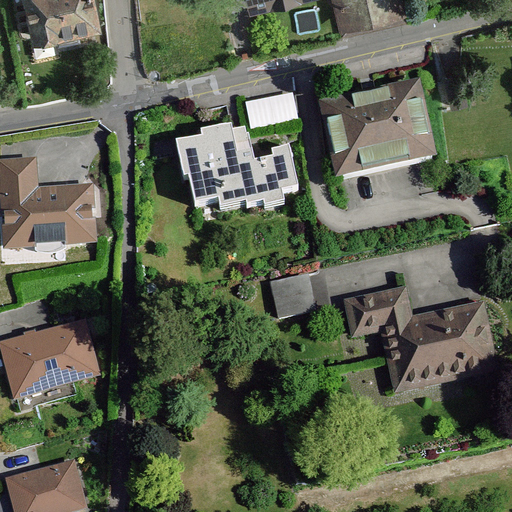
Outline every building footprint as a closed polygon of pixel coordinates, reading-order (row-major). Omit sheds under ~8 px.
[(108,0),(29,0),(37,37),(113,22),(108,0)] [(255,0),(257,6),(280,0),(344,0),(352,29),(418,11),(414,0),(255,0)] [(335,183),(436,161),(419,85),(318,106),(335,183)] [(303,118),(297,90),(249,100),(255,128),(303,118)] [(305,190),(297,148),(258,155),(252,123),(183,136),(197,215),(291,198),(290,193),(305,190)] [(0,172),(3,253),(96,249),(93,187),(37,190),(36,161),(0,162),(0,172)] [(326,270),(314,272),(320,306),(332,304),(326,270)] [(283,318),(320,308),(311,271),(273,281),(283,318)] [(494,372),(482,304),(413,317),(408,290),(346,301),(353,340),(390,333),(400,390),(494,372)] [(0,343),(0,350),(15,402),(99,379),(82,320),(0,343)] [(11,511),(85,511),(73,463),(4,481),(11,511)]
